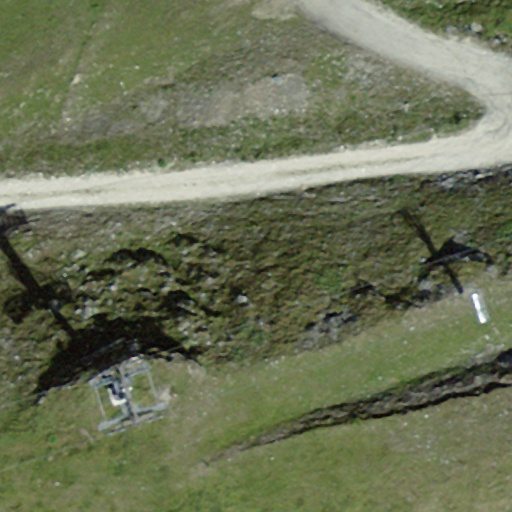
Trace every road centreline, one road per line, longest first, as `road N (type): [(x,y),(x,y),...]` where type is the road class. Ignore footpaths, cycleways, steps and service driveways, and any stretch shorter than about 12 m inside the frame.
road 1 (track): [(511,134),(473,150),(322,169),(0,198)]
road 2 (track): [(330,0),(363,24),(511,90)]
